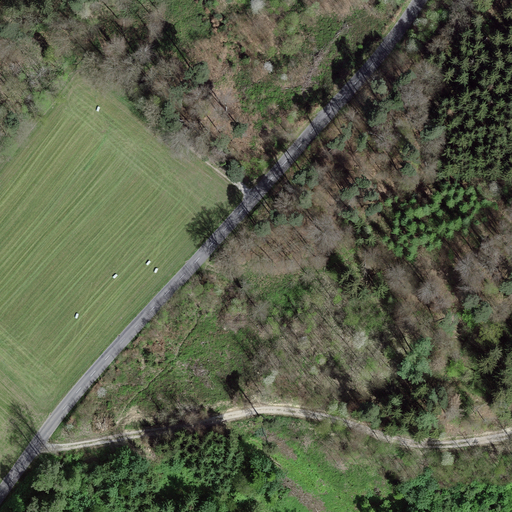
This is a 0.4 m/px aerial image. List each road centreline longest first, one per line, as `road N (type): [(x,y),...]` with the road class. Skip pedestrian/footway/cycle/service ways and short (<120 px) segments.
road 1 (tertiary): [(418,0),(357,81),(68,402),(0,495)]
road 2 (track): [(36,444),(82,445),(280,408),(423,444),(511,435)]
road 3 (track): [(78,0),(148,115),(254,196)]
